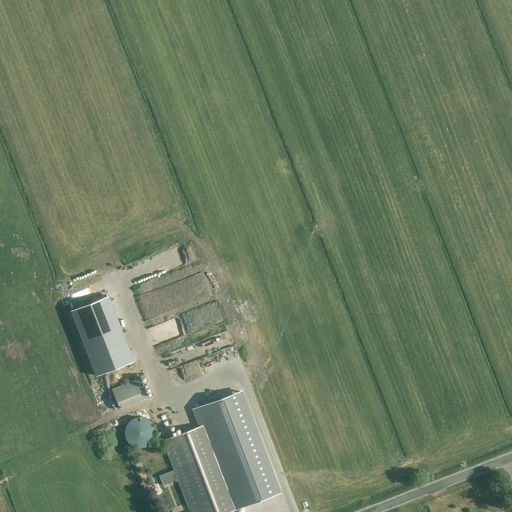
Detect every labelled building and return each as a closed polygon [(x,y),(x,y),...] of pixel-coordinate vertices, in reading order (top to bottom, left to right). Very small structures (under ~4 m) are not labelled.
[(107,296),(70,310),(96,376),(133,361),(107,296)] [(175,334),(216,322),(213,311),(171,323),(175,334)] [(172,356),(174,379),(187,378),(184,355),(172,356)] [(187,394),(184,387),(193,384),(191,378),(177,382),(182,396),(187,394)] [(142,381),(146,393),(151,392),(147,379),(142,381)] [(127,406),(127,399),(137,398),(137,389),(116,390),(117,407),(127,406)] [(226,511),(280,491),(242,391),(193,409),(200,427),(163,441),(191,511),(189,511),(226,511)] [(145,446),(151,442),(154,437),(155,430),(153,424),(148,419),(141,417),(135,418),(129,422),(126,427),(125,434),(127,440),(132,445),(139,447),(145,446)] [(163,488),(177,482),(173,472),(159,478),(163,488)]
